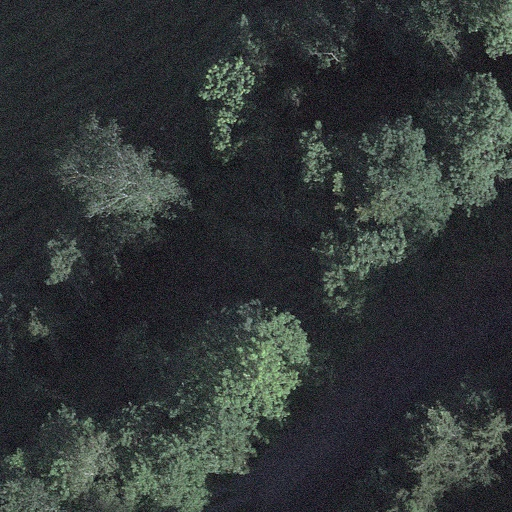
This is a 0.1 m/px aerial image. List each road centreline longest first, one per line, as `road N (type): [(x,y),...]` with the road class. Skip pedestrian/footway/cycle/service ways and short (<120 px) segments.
road 1 (track): [(182,511),(288,452),(474,315),(511,297)]
road 2 (unclassified): [(511,324),(302,511)]
